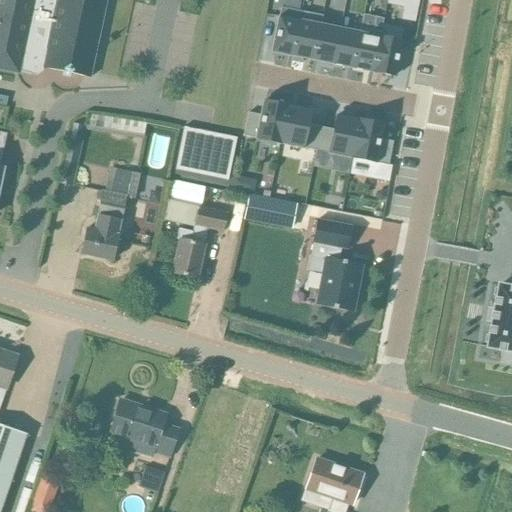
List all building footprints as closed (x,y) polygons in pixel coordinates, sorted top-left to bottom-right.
[(0,0),(0,69),(19,74),(19,72),(31,75),(43,66),(43,68),(90,78),(106,0),(0,0)] [(387,0),(388,1),(387,4),(404,8),(402,19),(415,22),(419,0),(387,0)] [(301,12),(299,21),(300,21),(293,57),(313,61),(320,26),(321,26),(323,16),(301,12)] [(300,21),(299,21),(279,17),(272,53),(293,57),(300,21)] [(313,61),(333,65),(340,30),(321,26),(320,26),(313,61)] [(360,34),(353,69),(373,73),(380,38),(381,38),(382,33),(360,29),(359,33),(360,34)] [(333,65),(353,69),(360,34),(359,33),(340,30),(333,65)] [(380,38),(373,73),(394,77),(401,42),(381,38),(380,38)] [(279,144),(287,107),(264,102),(261,116),(248,113),(243,137),(279,144)] [(279,144),(316,151),(320,128),(308,125),(310,112),(287,107),(279,144)] [(320,128),(316,151),(352,159),(359,122),(336,117),(334,131),(320,128)] [(383,126),(359,122),(352,159),(388,166),(393,143),(380,140),(383,126)] [(183,128),(175,171),(227,182),(236,138),(209,133),(183,128)] [(81,254),(112,261),(118,236),(121,221),(122,221),(127,198),(135,200),(140,175),(110,168),(104,192),(102,191),(97,215),(94,230),(86,229),(81,254)] [(243,219),(290,228),(295,205),(248,195),(243,219)] [(223,232),(228,215),(167,201),(163,219),(193,226),(192,232),(178,229),(176,240),(179,241),(171,273),(197,279),(205,243),(208,229),(223,232)] [(317,221),(312,243),(347,250),(352,228),(317,221)] [(322,274),(316,306),(353,313),(362,266),(310,256),(307,271),(322,274)] [(511,286),(502,285),(492,348),(508,351),(506,363),(511,364),(511,286)] [(0,510),(26,434),(0,424),(0,406),(6,388),(17,356),(0,350),(0,510)] [(129,453),(152,460),(154,454),(170,459),(180,429),(162,424),(165,415),(120,400),(104,451),(127,459),(129,453)] [(306,489),(302,502),(328,510),(327,511),(326,511),(324,511),(320,510),(319,511),(345,511),(349,503),(352,504),(362,474),(316,459),(306,489)] [(43,470),(29,511),(33,511),(48,511),(61,476),(43,470)] [(138,488),(157,494),(162,482),(142,475),(138,488)]
